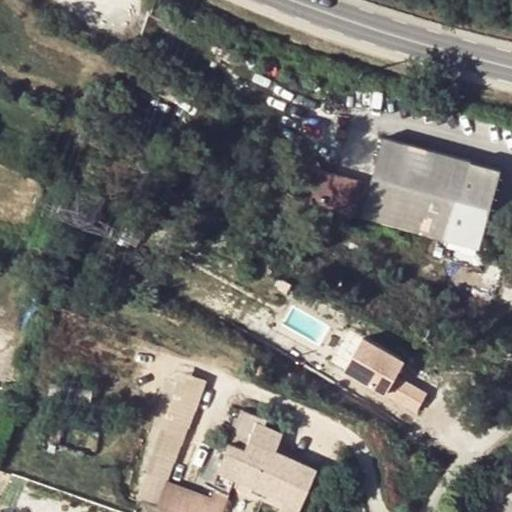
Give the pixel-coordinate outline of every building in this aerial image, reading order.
[(483,251),(502,174),(383,141),(363,219),(483,251)] [(94,301),(82,297),(78,309),(90,313),(94,301)] [(407,356),(351,325),(332,360),(418,408),(430,387),(400,369),(407,356)] [(203,378),(178,370),(137,501),(167,511),(219,511),(231,485),(245,450),(229,443),(209,493),(172,479),(203,378)] [(257,420),(245,450),(231,485),(279,505),(276,511),(296,511),(316,466),(275,447),(281,435),(282,432),(257,420)] [(275,447),(316,466),(322,451),(281,435),(275,447)]
